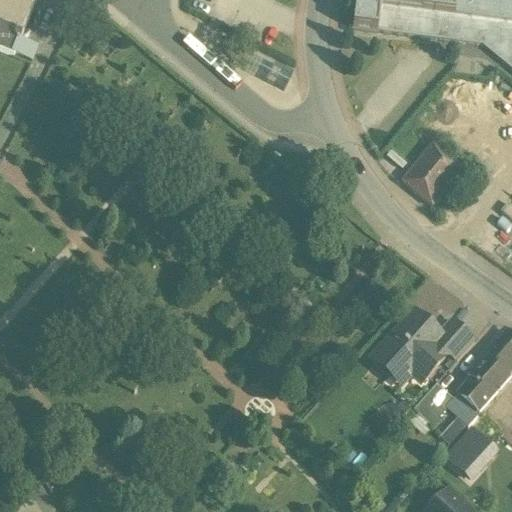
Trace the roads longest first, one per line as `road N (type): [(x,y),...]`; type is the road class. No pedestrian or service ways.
road 1 (residential): [(53,511),(0,423),(0,143),(70,0)]
road 2 (residential): [(511,305),(409,233),(352,167),(325,117)]
road 3 (residential): [(325,117),(287,124),(257,113),(129,0)]
